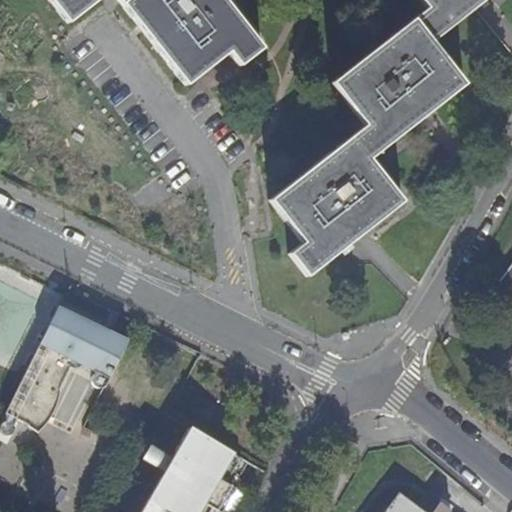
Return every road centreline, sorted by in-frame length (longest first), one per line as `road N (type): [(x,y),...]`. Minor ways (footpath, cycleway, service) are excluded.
road 1 (residential): [(0,214),(325,375),(365,385)]
road 2 (residential): [(511,169),(421,322),(365,385)]
road 3 (unclassified): [(365,385),(401,395),(432,416),(511,485)]
road 4 (residential): [(365,385),(323,424),(270,511)]
